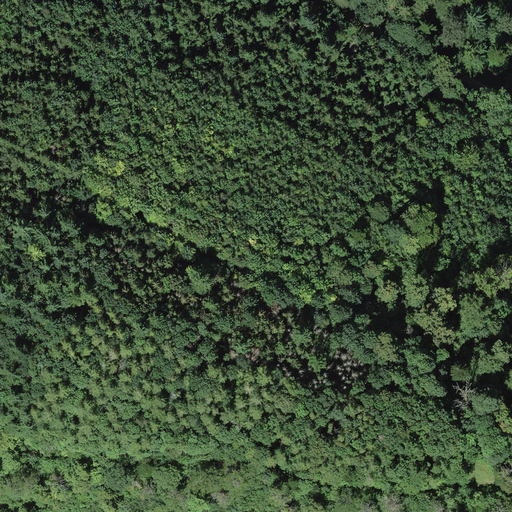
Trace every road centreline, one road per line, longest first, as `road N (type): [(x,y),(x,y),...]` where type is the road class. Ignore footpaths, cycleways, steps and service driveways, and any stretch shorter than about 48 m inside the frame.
road 1 (track): [(454,480),(466,458),(462,436),(410,389),(280,300),(0,150)]
road 2 (track): [(0,449),(199,455),(381,489),(431,489),(454,480)]
road 3 (track): [(511,108),(298,0)]
